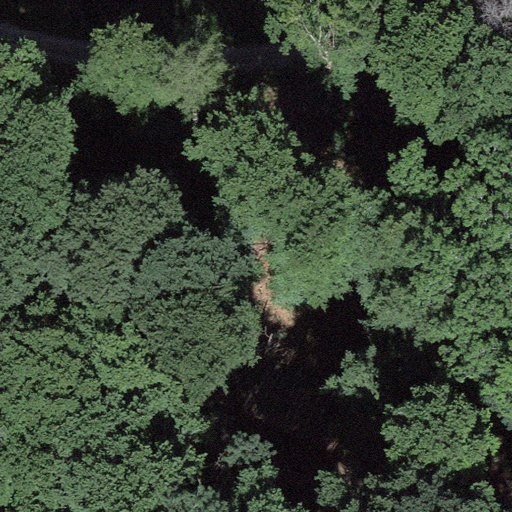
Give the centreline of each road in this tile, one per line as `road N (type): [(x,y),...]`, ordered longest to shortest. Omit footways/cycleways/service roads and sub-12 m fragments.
road 1 (track): [(0,32),(96,62),(511,26)]
road 2 (track): [(368,511),(0,310)]
